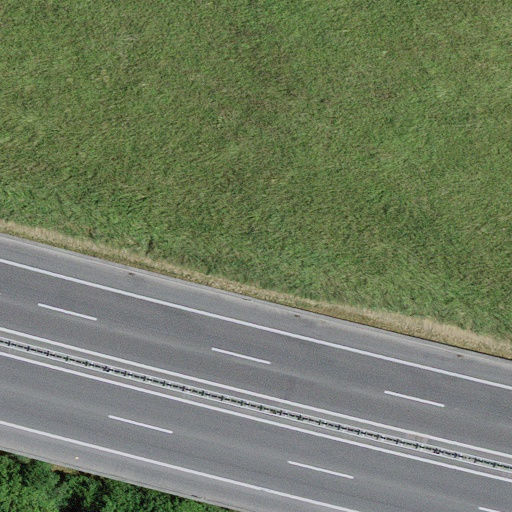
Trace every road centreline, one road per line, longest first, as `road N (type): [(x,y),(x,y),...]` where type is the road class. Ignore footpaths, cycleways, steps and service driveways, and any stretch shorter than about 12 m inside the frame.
road 1 (motorway): [(511,422),(0,293)]
road 2 (motorway): [(0,388),(492,511)]
